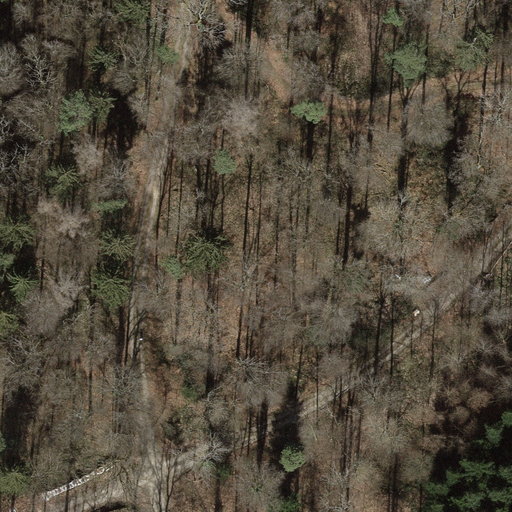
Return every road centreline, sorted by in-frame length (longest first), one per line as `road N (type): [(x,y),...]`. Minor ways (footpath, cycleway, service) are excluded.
road 1 (track): [(64,511),(342,381),(511,225)]
road 2 (track): [(164,511),(136,328),(147,218),(192,0)]
